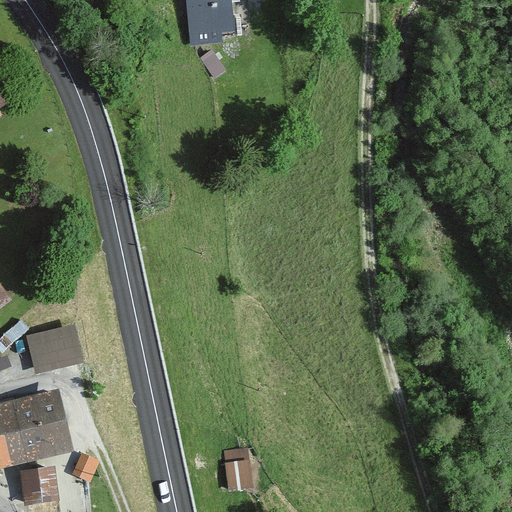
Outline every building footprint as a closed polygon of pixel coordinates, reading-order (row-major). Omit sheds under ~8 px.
[(238,30),(234,0),(186,0),(191,36),(238,30)] [(70,319),(27,334),(43,377),(85,361),(70,319)] [(0,467),(75,450),(61,390),(0,404),(0,467)] [(247,448),(221,452),(228,492),(254,488),(247,448)] [(100,462),(82,453),(72,473),(90,482),(100,462)] [(66,498),(62,467),(19,472),(23,503),(66,498)]
